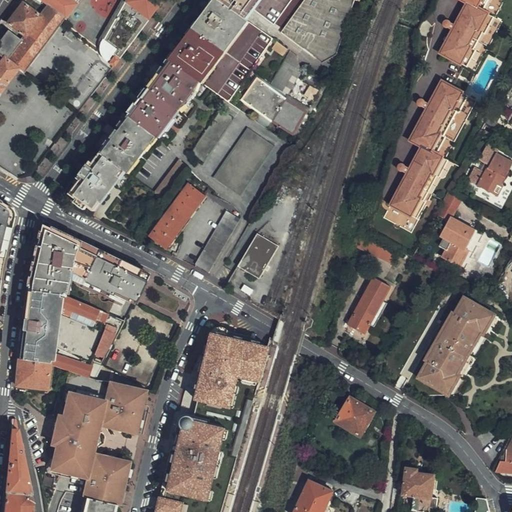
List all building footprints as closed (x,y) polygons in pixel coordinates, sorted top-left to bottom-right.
[(43,0),(48,4),(65,16),(75,2),(74,1),(74,0),(43,0)] [(119,0),(98,40),(102,42),(121,6),(137,2),(133,0),(119,0)] [(111,52),(119,57),(129,43),(144,23),(150,14),(151,15),(159,4),(158,3),(159,0),(133,0),(137,2),(121,6),(102,42),(101,42),(100,45),(100,48),(101,52),(102,54),(104,57),(106,59),(111,52)] [(201,80),(229,100),(273,37),(219,0),(215,0),(207,11),(182,44),(176,52),(171,59),(201,80)] [(219,0),(247,19),(255,9),(274,23),(291,0),(219,0)] [(303,0),(282,30),(316,57),(328,49),(331,41),(339,44),(354,0),(303,0)] [(464,0),(465,1),(481,9),(486,0),(464,0)] [(492,15),(481,9),(465,1),(453,23),(451,21),(448,18),(445,18),(443,19),(442,22),(444,26),(446,26),(449,25),(451,27),(439,49),(465,64),(475,47),(471,45),(480,30),(483,32),(492,15)] [(23,72),(65,16),(48,4),(39,15),(23,2),(7,22),(26,36),(23,40),(8,29),(0,38),(0,90),(17,68),(23,72)] [(75,36),(66,30),(64,33),(73,39),(75,36)] [(283,54),(288,48),(277,40),(272,46),(283,54)] [(323,103),(332,78),(330,77),(311,75),(305,72),(288,101),(285,99),(302,70),(298,59),(299,55),(291,50),(269,87),(257,79),(243,99),(259,110),(253,117),(268,127),(273,120),(302,138),(323,103)] [(114,55),(108,62),(113,65),(118,58),(114,55)] [(180,108),(201,80),(171,59),(161,72),(151,86),(180,108)] [(91,93),(107,73),(104,70),(107,66),(101,62),(98,65),(97,64),(81,86),(91,93)] [(435,149),(464,89),(440,78),(410,141),(419,146),(386,216),(410,227),(445,154),(435,149)] [(158,137),(180,108),(151,86),(140,101),(127,119),(157,136),(158,137)] [(424,108),(429,102),(421,96),(417,102),(424,108)] [(469,113),(476,99),(469,96),(463,109),(469,113)] [(502,109),(494,105),(485,122),(493,126),(502,109)] [(204,161),(234,118),(221,108),(191,152),(204,161)] [(122,168),(129,173),(157,136),(127,119),(114,136),(101,152),(122,168)] [(241,194),(275,146),(249,127),(214,176),(241,194)] [(122,168),(101,152),(94,163),(91,161),(85,168),(79,176),(82,179),(72,192),(78,197),(75,201),(85,208),(89,202),(93,206),(122,168)] [(501,183),(507,172),(511,162),(511,161),(496,153),(488,168),(485,166),(482,171),(484,172),(478,184),(498,194),(503,184),(501,183)] [(154,190),(163,197),(189,167),(180,159),(154,190)] [(173,235),(204,193),(188,182),(149,235),(160,243),(162,240),(169,245),(176,237),(173,235)] [(449,220),(451,216),(461,196),(450,191),(438,214),(449,220)] [(0,264),(8,230),(12,215),(7,206),(0,201),(0,264)] [(209,271),(241,218),(227,210),(196,263),(209,271)] [(475,230),(451,216),(449,220),(440,235),(444,238),(440,246),(446,249),(442,256),(460,266),(469,249),(466,247),(475,230)] [(33,263),(29,288),(58,292),(108,313),(118,293),(126,297),(140,271),(51,227),(42,233),(33,263)] [(392,263),(399,249),(362,229),(358,246),(392,263)] [(260,279),(279,245),(258,233),(238,266),(260,279)] [(431,265),(451,275),(451,274),(454,275),(456,274),(456,272),(455,270),(452,271),(433,260),(431,265)] [(140,271),(126,297),(134,301),(148,275),(140,271)] [(377,297),(385,282),(374,276),(347,322),(362,332),(381,300),(377,297)] [(490,296),(499,301),(508,285),(499,280),(490,296)] [(391,285),(385,282),(377,297),(381,300),(362,332),(363,333),(369,323),(383,299),(391,285)] [(58,292),(29,288),(24,327),(21,357),(50,361),(50,362),(51,363),(68,369),(94,378),(124,320),(108,313),(58,292)] [(482,334),(493,315),(464,298),(455,314),(453,313),(426,359),(429,360),(420,376),(448,393),(459,375),(456,373),(480,332),(482,334)] [(383,299),(369,323),(373,325),(387,302),(383,299)] [(220,511),(268,347),(230,338),(229,333),(228,331),(227,329),(225,328),(223,327),(220,326),(217,326),(215,327),(213,328),(211,330),(209,333),(204,356),(200,375),(191,372),(190,377),(195,378),(192,388),(186,386),(180,411),(161,488),(163,488),(161,498),(159,497),(156,509),(158,510),(157,511),(220,511)] [(200,375),(204,356),(200,355),(191,372),(200,375)] [(50,361),(21,357),(17,384),(48,387),(49,380),(51,363),(50,362),(50,361)] [(68,369),(51,363),(49,380),(68,382),(68,369)] [(90,479),(86,495),(89,495),(115,501),(118,486),(122,487),(129,461),(119,459),(117,456),(114,458),(104,455),(102,452),(93,449),(92,454),(86,452),(89,442),(92,440),(94,429),(93,426),(95,416),(100,417),(99,422),(108,424),(111,422),(121,424),(123,428),(127,425),(137,428),(143,402),(139,401),(142,389),(112,382),(109,394),(105,393),(104,397),(70,390),(68,399),(65,399),(62,413),(57,412),(56,416),(58,420),(55,434),(51,436),(50,440),(55,441),(52,455),(55,456),(52,466),(87,474),(85,478),(90,479)] [(349,412),(355,401),(349,398),(343,409),(349,412)] [(373,411),(355,401),(349,412),(343,409),(336,421),(360,435),(361,433),(373,412),(373,411)] [(366,436),(378,415),(373,412),(361,433),(366,436)] [(12,425),(7,488),(30,491),(29,485),(17,426),(12,425)] [(497,471),(511,471),(511,440),(507,448),(511,449),(510,456),(503,456),(497,471)] [(309,466),(298,462),(297,464),(287,498),(292,499),(299,479),(303,480),(305,475),(306,475),(309,466)] [(412,509),(429,511),(435,511),(437,498),(431,497),(433,474),(421,472),(416,471),(417,468),(405,467),(402,500),(413,501),(412,509)] [(368,486),(382,488),(383,478),(369,475),(368,486)] [(322,511),(333,491),(309,479),(293,511),(322,511)] [(35,511),(30,491),(7,488),(5,511),(4,511),(35,511)] [(112,511),(115,501),(89,495),(84,511),(112,511)] [(489,511),(486,498),(477,497),(475,511),(489,511)]
